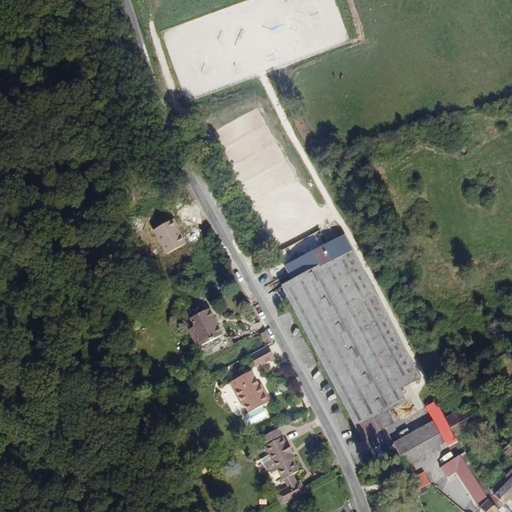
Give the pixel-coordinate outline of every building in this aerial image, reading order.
[(333,252),(305,268),(291,276),(299,289),(289,295),(370,434),(385,425),(399,416),(415,407),(409,395),(427,382),(346,245),(333,252)] [(213,350),(234,338),(215,302),(197,311),(204,326),(200,329),(213,350)] [(268,324),(262,327),(269,339),(271,338),(275,336),(268,324)] [(266,359),(278,352),(271,338),(269,339),(254,347),(260,357),(264,354),(266,359)] [(269,380),(266,382),(255,365),(235,377),(248,399),(251,397),(256,406),(254,407),(255,409),(253,411),(257,417),(259,416),(260,418),(275,408),(270,399),(277,394),(269,380)] [(457,442),(465,437),(463,434),(452,414),(448,408),(443,399),(430,406),(438,420),(441,419),(457,442)] [(488,418),(477,399),(464,407),(452,414),(463,434),(488,418)] [(464,407),(461,401),(448,408),(452,414),(464,407)] [(392,437),(406,428),(399,416),(385,425),(392,437)] [(409,471),(457,442),(441,419),(438,420),(396,445),(401,455),(405,463),(409,471)] [(269,439),(287,429),(282,420),(264,429),(269,439)] [(370,434),(377,446),(392,437),(385,425),(370,434)] [(293,433),(291,434),(287,429),(269,439),(273,446),(265,452),(271,462),(280,457),(292,481),(279,488),(283,498),(311,484),(306,474),(303,476),(299,468),(305,465),(295,446),(299,444),(293,433)] [(488,491),(493,487),(471,447),(464,451),(488,491)] [(451,473),(462,466),(481,498),(488,491),(464,451),(445,462),(451,473)] [(511,460),(501,469),(505,475),(493,487),(498,492),(505,499),(511,492),(511,460)] [(419,493),(436,484),(429,472),(414,481),(419,493)] [(489,511),(498,511),(508,502),(505,499),(498,492),(492,497),(488,491),(481,498),(486,508),(489,511)]
